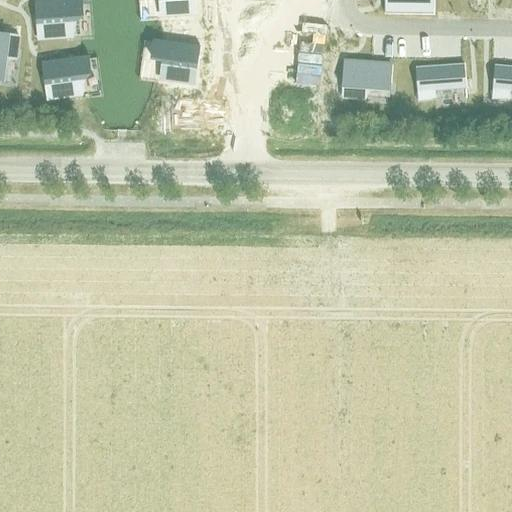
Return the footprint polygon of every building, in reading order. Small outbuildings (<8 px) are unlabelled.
[(79,0),(40,0),(35,0),(38,38),(70,36),(69,18),(81,17),(79,0)] [(158,0),(159,15),(164,15),(191,13),(190,0),(158,0)] [(384,0),(384,14),(432,14),(432,0),(384,0)] [(0,33),(0,81),(2,82),(5,60),(15,61),(17,35),(0,33)] [(152,43),(150,58),(162,60),(160,78),(162,78),(192,82),(197,44),(166,40),(153,38),(152,43)] [(86,55),(42,61),(47,99),(79,94),(77,77),(89,75),(86,55)] [(341,60),(339,96),(365,98),(366,88),(388,89),(389,63),(341,60)] [(464,64),(416,67),(418,101),(434,99),(433,90),(465,88),(464,64)] [(511,66),(495,65),(492,99),(508,99),(509,91),(511,91),(511,66)]
